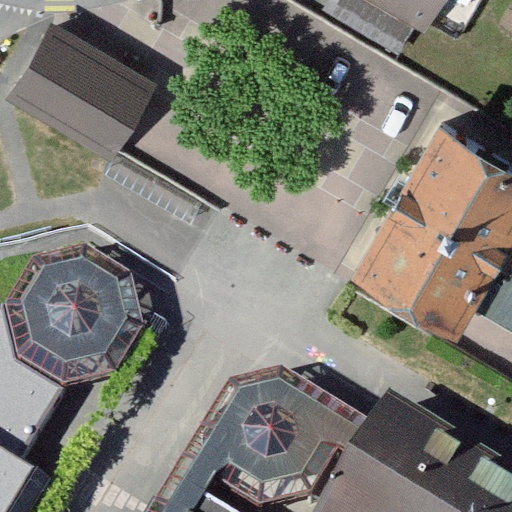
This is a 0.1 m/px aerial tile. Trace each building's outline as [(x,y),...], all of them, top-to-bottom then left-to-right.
[(440,0),(380,0),(428,24),(440,0)] [(511,1),(499,24),(511,32),(511,1)] [(155,69),(51,13),(7,95),(111,151),(155,69)] [(511,159),(434,116),(350,264),(456,323),(468,302),(511,327),(511,159)] [(125,279),(79,254),(20,267),(0,305),(0,330),(12,366),(60,388),(112,374),(138,330),(125,279)] [(511,511),(511,486),(389,412),(362,451),(250,386),(169,511),(201,511),(213,492),(247,511),(301,511),(306,511),(307,511),(511,511)] [(0,511),(13,511),(34,479),(0,458),(0,511)]
